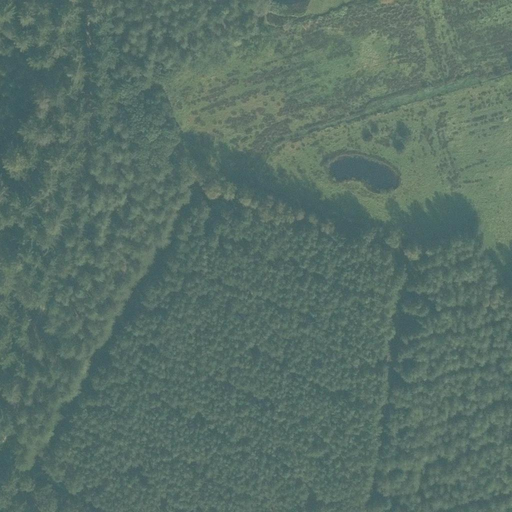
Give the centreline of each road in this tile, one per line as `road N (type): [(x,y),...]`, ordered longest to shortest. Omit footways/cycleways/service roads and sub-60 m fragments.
road 1 (track): [(87,0),(91,126),(0,447)]
road 2 (track): [(0,447),(114,511)]
